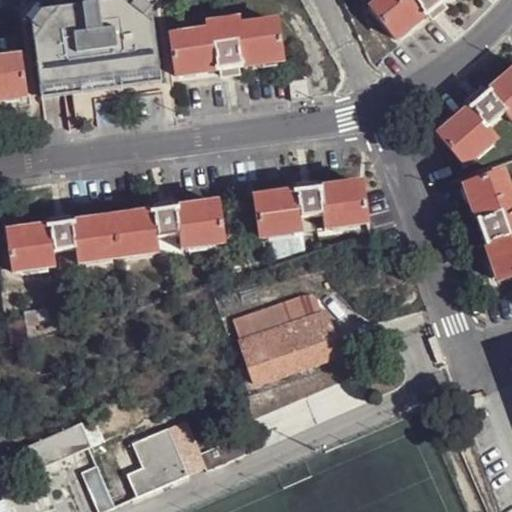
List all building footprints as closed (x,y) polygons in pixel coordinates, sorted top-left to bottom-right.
[(160,75),(148,0),(29,18),(40,94),(160,75)] [(448,0),(382,0),(371,9),(396,40),(427,17),(441,6),(448,0)] [(446,12),(441,6),(427,17),(432,21),(446,12)] [(276,24),(238,29),(236,23),(208,27),(208,33),(169,40),(175,77),(221,71),(239,69),(281,62),(276,24)] [(0,100),(24,97),(19,58),(0,60),(0,100)] [(239,75),(239,69),(221,71),(222,78),(239,75)] [(160,75),(40,94),(42,104),(161,85),(160,75)] [(511,75),(485,98),(473,108),(439,136),(465,167),(496,141),(488,130),(506,116),(511,122),(511,75)] [(308,80),(289,83),(291,101),(311,99),(308,80)] [(485,98),(480,93),(469,103),(473,108),(485,98)] [(511,193),(510,194),(503,174),(465,188),(497,282),(511,276),(511,193)] [(316,192),(315,184),(298,187),(299,194),(316,192)] [(367,226),(362,186),(316,192),(299,194),(256,200),(261,240),(303,234),(301,221),(324,217),(326,230),(367,226)] [(171,211),(170,204),(155,206),(157,215),(171,211)] [(13,273),(55,268),(53,254),(76,250),(78,264),(158,254),(157,240),(179,237),(181,251),(222,245),(217,205),(171,211),(157,215),(68,226),(52,228),(8,234),(13,273)] [(68,226),(67,218),(52,220),(52,228),(68,226)] [(483,242),(478,227),(472,229),(478,243),(483,242)] [(288,303),(236,321),(258,384),(343,356),(328,313),(295,325),(288,303)] [(82,423),(92,447),(103,442),(94,418),(82,423)] [(0,423),(0,465),(14,461),(0,423)] [(92,447),(82,423),(24,448),(34,471),(92,447)] [(189,479),(168,432),(134,446),(142,470),(126,477),(135,500),(189,479)] [(237,436),(199,453),(207,470),(245,453),(237,436)] [(107,511),(112,510),(95,468),(79,474),(95,511),(107,511)] [(37,495),(44,511),(58,511),(55,504),(72,495),(66,482),(37,495)] [(44,511),(37,495),(10,508),(11,511),(44,511)]
